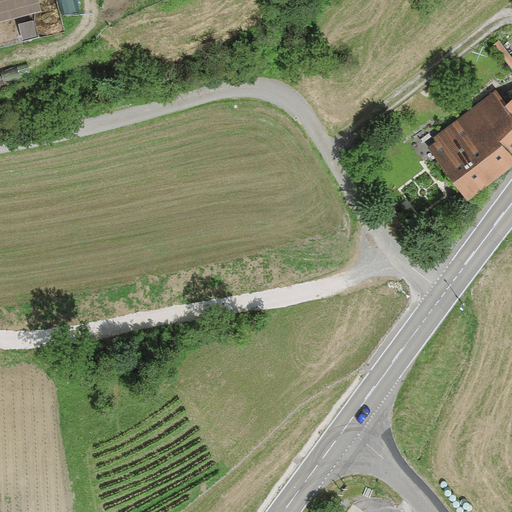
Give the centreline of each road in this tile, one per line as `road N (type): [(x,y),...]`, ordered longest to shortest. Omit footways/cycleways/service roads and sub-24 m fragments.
road 1 (track): [(438,298),(395,258),(303,116),(277,95),(218,92),(156,112)]
road 2 (tertiary): [(352,418),(511,203)]
road 3 (track): [(511,27),(484,39),(329,155)]
road 4 (track): [(0,149),(156,112)]
road 5 (residential): [(430,511),(352,418)]
